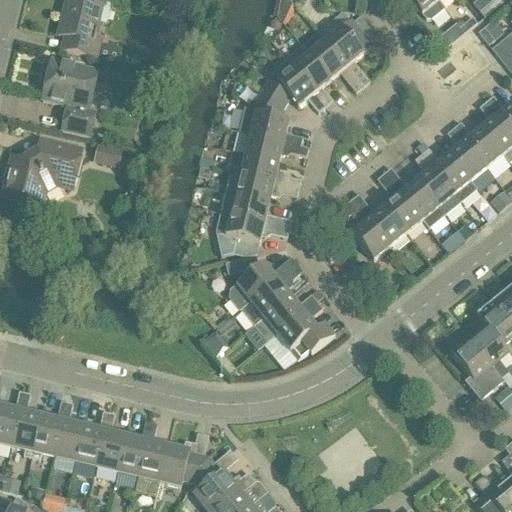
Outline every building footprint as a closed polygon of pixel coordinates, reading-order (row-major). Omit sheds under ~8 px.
[(96,38),(105,1),(101,0),(65,0),(56,41),(63,42),(60,55),(99,63),(104,41),(96,38)] [(444,14),(437,5),(433,0),(406,0),(427,25),(431,24),(444,14)] [(498,0),(491,6),(496,12),(509,1),(508,0),(498,0)] [(484,22),(496,12),(491,6),(480,16),(484,22)] [(360,21),(353,27),(372,51),(380,45),(378,43),(361,21),(360,21)] [(459,32),(464,38),(477,27),(472,22),(459,32)] [(353,66),(372,51),(353,27),(350,24),(324,45),(362,92),(369,86),(353,66)] [(452,48),(464,38),(459,32),(447,42),(452,48)] [(489,50),(495,45),(484,32),(479,37),(489,50)] [(355,98),(362,92),(324,45),(308,58),(330,85),(339,78),(355,98)] [(330,85),(308,58),(302,51),(285,64),(325,112),(332,107),(321,92),(330,85)] [(505,69),(510,65),(501,53),(495,57),(505,69)] [(318,118),(325,112),(285,64),(277,70),(270,81),(260,98),(285,114),(291,103),(298,111),(307,104),(318,118)] [(91,143),(97,115),(87,114),(96,76),(51,65),(41,104),(66,110),(60,136),(91,143)] [(246,114),(240,136),(249,138),(301,150),(303,143),(285,138),(287,127),(278,124),(285,114),(260,98),(249,115),(246,114)] [(511,106),(503,114),(493,101),(486,107),(511,138),(511,106)] [(489,125),(480,133),(502,160),(509,169),(511,165),(511,138),(486,107),(479,113),(489,125)] [(502,160),(480,133),(471,140),(461,128),(454,133),(486,173),(502,160)] [(454,133),(447,139),(457,151),(448,159),(470,186),(486,173),(454,133)] [(308,152),(301,150),(249,138),(244,158),(278,166),(280,156),(305,163),(308,152)] [(71,192),(80,153),(41,144),(37,160),(33,159),(28,162),(27,165),(11,162),(2,201),(40,210),(44,193),(54,188),(71,192)] [(470,186),(448,159),(439,166),(429,154),(422,159),(461,208),(476,196),(473,192),(474,192),(470,186)] [(278,166),(244,158),(239,179),(298,192),(300,185),(275,179),(278,166)] [(445,220),(461,208),(422,159),(415,165),(425,177),(416,185),(445,220)] [(445,220),(416,185),(407,192),(390,173),(384,179),(421,225),(428,234),(445,220)] [(298,192),(239,179),(230,176),(225,196),(268,206),(271,197),(296,202),(298,192)] [(405,238),(421,225),(384,179),(377,184),(392,204),(383,211),(405,238)] [(498,195),(486,205),(493,214),(505,204),(498,195)] [(265,219),(268,206),(225,196),(219,216),(289,233),(291,225),(265,219)] [(405,238),(383,211),(374,218),(359,199),(351,206),(389,252),(405,238)] [(373,265),(389,252),(351,206),(342,214),(348,221),(351,219),(360,230),(350,237),(373,265)] [(219,216),(214,237),(225,239),(217,241),(222,261),(232,258),(236,243),(258,248),(261,237),(287,243),(288,243),(290,233),(289,233),(219,216)] [(229,301),(241,315),(296,268),(292,262),(272,278),(263,267),(230,294),(229,301)] [(296,268),(241,315),(253,331),(262,323),(289,300),(283,293),(303,276),(296,268)] [(511,295),(511,294),(494,308),(511,330),(511,295)] [(266,347),(276,339),(303,317),(316,306),(311,300),(298,311),(289,300),(262,323),(253,331),(266,347)] [(266,347),(263,349),(276,365),(288,355),(296,364),(308,355),(310,358),(332,340),(321,327),(315,332),(309,325),(323,314),(316,306),(303,317),(276,339),(266,347)] [(511,330),(494,308),(478,322),(508,359),(509,358),(503,351),(511,343),(511,330)] [(482,329),(468,341),(493,371),(502,382),(508,377),(499,366),(508,359),(478,322),(476,323),(482,329)] [(465,387),(481,407),(504,388),(501,383),(502,382),(493,371),(468,341),(449,356),(471,383),(465,387)] [(17,407),(28,410),(31,399),(19,397),(17,407)] [(0,449),(12,453),(20,418),(26,419),(28,410),(17,407),(14,417),(0,413),(0,449)] [(59,417),(70,420),(73,409),(61,407),(59,417)] [(54,462),(62,428),(68,429),(70,420),(59,417),(56,427),(42,423),(32,463),(41,466),(42,459),(54,462)] [(101,427),(112,430),(115,420),(103,417),(101,427)] [(24,462),(32,463),(42,423),(26,419),(20,418),(12,453),(25,456),(24,462)] [(96,472),(104,438),(110,439),(112,430),(101,427),(98,437),(84,433),(76,467),(96,472)] [(143,437),(154,440),(157,429),(145,427),(143,437)] [(54,462),(76,467),(84,433),(68,429),(62,428),(54,462)] [(138,482),(146,448),(152,450),(154,440),(143,437),(140,447),(125,443),(117,477),(138,482)] [(96,472),(117,477),(125,443),(110,439),(104,438),(96,472)] [(168,453),(160,488),(182,493),(183,489),(194,491),(210,463),(190,459),(193,448),(185,446),(182,457),(168,453)] [(138,482),(135,497),(156,502),(160,488),(168,453),(152,450),(146,448),(138,482)] [(511,479),(511,483),(506,489),(511,496),(511,463),(509,460),(501,466),(511,479)] [(210,463),(194,491),(199,497),(196,499),(205,511),(214,511),(237,495),(240,499),(249,492),(241,483),(233,489),(223,477),(223,478),(210,463)] [(248,477),(241,483),(249,492),(256,486),(248,477)] [(477,511),(511,511),(511,496),(506,489),(497,496),(484,480),(475,487),(488,503),(477,511)] [(237,495),(214,511),(250,511),(251,511),(240,499),(237,495)]
